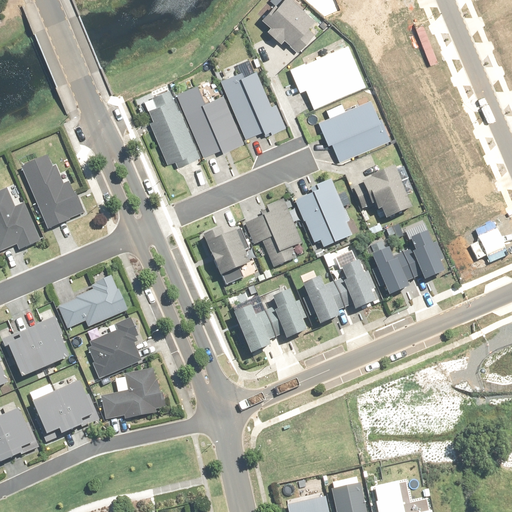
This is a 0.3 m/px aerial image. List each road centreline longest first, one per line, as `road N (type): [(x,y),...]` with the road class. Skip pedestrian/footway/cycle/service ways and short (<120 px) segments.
road 1 (residential): [(218,418),(511,293)]
road 2 (residential): [(0,491),(102,446),(218,418)]
road 3 (tertiary): [(153,227),(211,360),(212,401)]
road 4 (tertiary): [(212,401),(134,235)]
road 5 (residential): [(312,159),(153,227)]
road 6 (residential): [(511,157),(445,0)]
road 7 (residential): [(0,294),(134,235)]
road 8 (tertiary): [(45,0),(100,132)]
